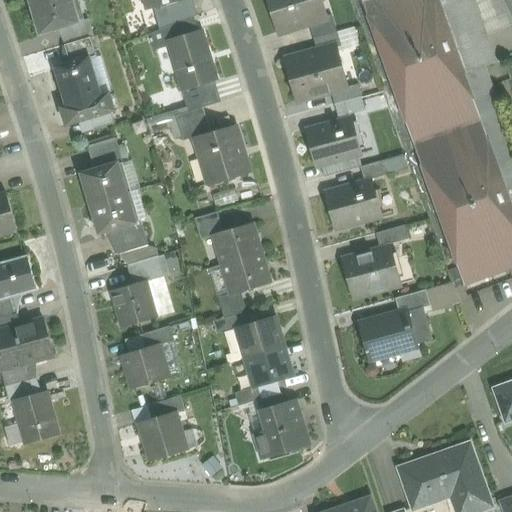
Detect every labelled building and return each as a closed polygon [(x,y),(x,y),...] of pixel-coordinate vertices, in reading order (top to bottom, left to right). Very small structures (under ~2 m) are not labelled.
[(37,5),(31,7),(40,35),(64,27),(79,23),(72,0),(53,0),(37,5)] [(145,0),(148,9),(153,7),(180,0),(145,0)] [(180,0),(153,7),(160,30),(163,29),(194,17),(197,16),(192,0),(180,0)] [(321,0),(268,0),(279,33),(309,23),(327,18),(326,17),(321,0)] [(473,0),(361,0),(397,99),(485,67),(496,63),(487,38),(473,0)] [(473,0),(487,38),(511,26),(511,23),(500,0),(473,0)] [(511,0),(500,0),(511,23),(511,0)] [(148,9),(142,11),(148,35),(160,30),(153,7),(148,9)] [(327,18),(309,23),(314,39),(338,33),(332,15),(326,17),(327,18)] [(194,17),(163,29),(168,42),(199,32),(194,17)] [(79,23),(64,27),(69,44),(91,37),(94,36),(89,20),(79,23)] [(168,42),(167,42),(182,91),(213,81),(218,80),(203,31),(199,32),(168,42)] [(338,33),(314,39),(318,51),(335,46),(336,49),(342,47),(338,33)] [(69,44),(65,45),(71,64),(88,59),(96,57),(91,37),(69,44)] [(318,51),(286,59),(298,102),(331,93),(347,89),(346,88),(336,49),(335,46),(318,51)] [(71,64),(56,69),(68,107),(100,97),(88,59),(71,64)] [(511,141),(485,67),(465,74),(511,206),(511,141)] [(511,206),(465,74),(397,99),(464,284),(464,286),(511,268),(511,206)] [(213,81),(182,91),(184,96),(188,95),(194,111),(203,108),(220,103),(213,81)] [(347,89),(331,93),(334,104),(362,97),(358,85),(346,88),(347,89)] [(100,97),(68,107),(62,108),(67,125),(89,119),(111,112),(113,112),(108,94),(100,97)] [(188,95),(184,96),(189,112),(194,111),(188,95)] [(362,97),(334,104),(338,118),(365,111),(362,97)] [(189,112),(175,116),(183,141),(195,138),(211,133),(203,108),(194,111),(189,112)] [(111,112),(89,119),(93,131),(115,124),(111,112)] [(351,118),(307,131),(317,166),(321,165),(349,157),(361,154),(351,118)] [(211,133),(195,138),(209,186),(247,174),(238,146),(241,145),(235,126),(211,133)] [(115,138),(87,147),(95,171),(117,164),(118,165),(123,164),(115,138)] [(404,156),(361,167),(365,183),(372,181),(371,180),(408,170),(404,156)] [(349,157),(321,165),(324,178),(352,170),(349,157)] [(95,171),(82,174),(91,204),(126,194),(118,165),(117,164),(95,171)] [(365,183),(326,194),(336,229),(381,217),(372,181),(365,183)] [(250,188),(215,198),(219,211),(253,200),(250,188)] [(135,222),(140,220),(145,219),(137,191),(126,194),(135,222)] [(0,195),(0,235),(17,231),(7,193),(0,195)] [(126,194),(91,204),(100,234),(112,230),(135,223),(135,222),(126,194)] [(218,212),(195,219),(201,240),(214,236),(214,235),(224,232),(218,212)] [(140,220),(135,222),(135,223),(112,230),(120,254),(121,254),(148,246),(140,220)] [(224,232),(214,235),(214,236),(223,265),(261,253),(252,223),(224,232)] [(405,226),(376,234),(380,247),(409,239),(405,226)] [(148,246),(121,254),(122,259),(130,265),(158,257),(156,249),(151,251),(148,246)] [(390,248),(343,261),(353,297),(400,285),(390,248)] [(261,253),(223,265),(232,295),(232,296),(241,293),(271,284),(261,253)] [(28,257),(0,264),(0,300),(13,296),(37,290),(28,257)] [(130,265),(129,266),(134,285),(145,282),(164,277),(159,257),(158,257),(130,265)] [(223,265),(212,268),(221,298),(232,295),(223,265)] [(134,285),(113,291),(113,293),(114,293),(118,306),(117,307),(123,328),(156,318),(149,297),(145,282),(134,285)] [(453,283),(396,299),(399,313),(406,311),(407,313),(424,308),(426,314),(461,304),(453,283)] [(221,298),(218,299),(225,319),(236,315),(247,312),(241,293),(232,296),(232,295),(221,298)] [(13,296),(0,300),(0,318),(14,314),(18,313),(13,296)] [(424,308),(407,313),(415,345),(433,340),(426,314),(424,308)] [(399,313),(361,324),(371,360),(416,348),(415,345),(407,313),(406,311),(399,313)] [(14,314),(0,318),(0,331),(18,326),(14,314)] [(225,319),(214,322),(218,335),(224,333),(237,329),(236,328),(240,327),(236,315),(225,319)] [(240,327),(236,328),(237,329),(246,358),(284,347),(279,330),(275,316),(240,327)] [(0,331),(0,371),(1,371),(27,364),(54,356),(44,319),(18,326),(0,331)] [(170,326),(142,335),(146,348),(158,344),(159,345),(174,341),(170,326)] [(237,329),(224,333),(231,354),(226,355),(228,364),(246,358),(237,329)] [(124,340),(128,353),(146,348),(142,335),(124,340)] [(128,353),(123,355),(133,389),(168,379),(159,345),(158,344),(146,348),(128,353)] [(284,347),(246,358),(247,363),(254,387),(255,389),(258,388),(293,377),(284,347)] [(247,363),(235,366),(243,391),(254,387),(247,363)] [(27,364),(1,371),(6,387),(32,380),(27,364)] [(32,380),(6,387),(10,405),(15,403),(15,402),(22,400),(36,396),(32,380)] [(511,382),(494,389),(506,422),(511,419),(511,382)] [(243,391),(235,393),(239,406),(257,401),(262,399),(258,388),(255,389),(254,387),(243,391)] [(48,393),(15,402),(15,403),(22,428),(26,441),(25,442),(25,443),(59,433),(58,432),(55,422),(47,395),(48,394),(48,393)] [(262,399),(257,401),(261,413),(285,405),(282,394),(262,399)] [(181,396),(148,406),(152,420),(176,413),(176,414),(185,412),(181,396)] [(285,405),(261,413),(263,419),(267,433),(255,436),(262,458),(308,444),(296,402),(285,405)] [(129,412),(134,426),(139,424),(152,420),(148,406),(129,412)] [(152,420),(139,424),(151,461),(181,452),(176,436),(182,434),(176,414),(176,413),(152,420)] [(22,428),(6,433),(10,447),(25,443),(25,442),(26,441),(22,428)] [(182,434),(176,436),(181,452),(193,448),(188,432),(182,434)] [(469,444),(399,468),(414,509),(457,494),(460,505),(462,510),(487,501),(489,505),(489,507),(491,506),(469,444)] [(511,511),(511,497),(500,501),(504,511),(511,511)] [(375,511),(372,500),(335,511),(375,511)]
